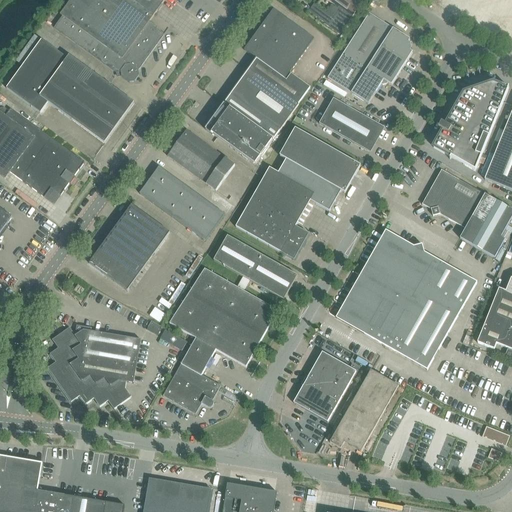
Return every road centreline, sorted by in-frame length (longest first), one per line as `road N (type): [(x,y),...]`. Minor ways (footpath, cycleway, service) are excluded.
road 1 (unclassified): [(5,422),(15,341),(31,298),(245,0)]
road 2 (unclassified): [(251,461),(268,385),(460,41)]
road 3 (unclassified): [(251,461),(473,499),(511,481)]
road 4 (unclassified): [(47,428),(251,461)]
